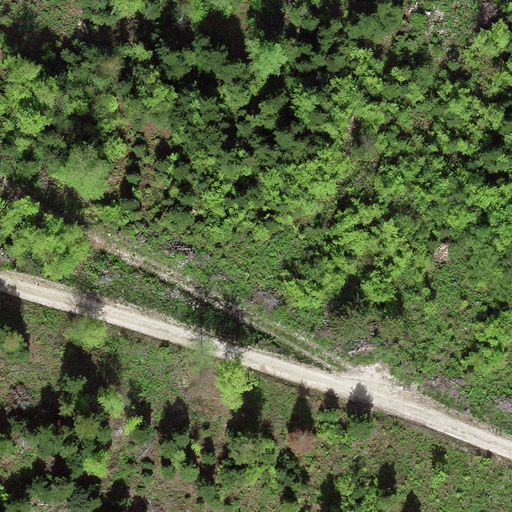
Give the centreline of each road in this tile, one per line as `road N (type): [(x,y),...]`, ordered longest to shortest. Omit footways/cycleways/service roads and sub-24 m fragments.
road 1 (track): [(511,450),(0,285)]
road 2 (track): [(0,179),(293,338),(385,405)]
